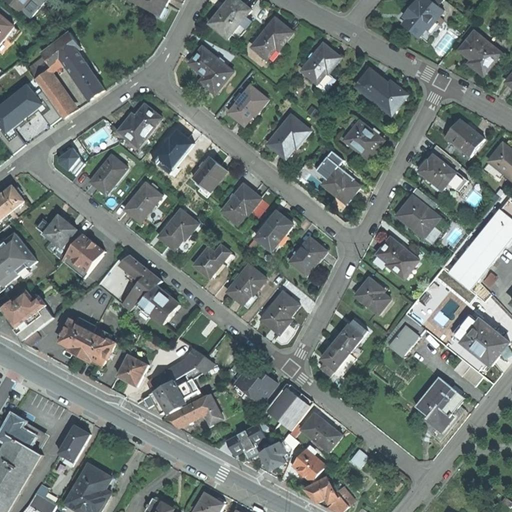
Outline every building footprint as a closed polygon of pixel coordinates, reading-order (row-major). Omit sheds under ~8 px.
[(7,0),(21,11),(30,0),(7,0)] [(170,0),(134,0),(134,1),(162,16),(168,4),(170,0)] [(253,11),(239,0),(231,0),(224,9),(212,24),(230,39),(235,33),(241,38),(254,22),(247,17),(253,11)] [(440,6),(432,0),(425,0),(422,4),(418,2),(409,14),(412,17),(405,25),(413,31),(421,37),(434,21),(436,22),(445,11),(440,6)] [(0,14),(0,45),(9,35),(16,27),(2,16),(0,14)] [(283,24),(277,19),(254,48),(269,60),(278,49),(280,51),(295,33),(283,24)] [(20,30),(16,27),(9,35),(13,39),(20,30)] [(504,54),(476,32),(461,51),(473,61),(470,64),(476,69),(485,76),(504,54)] [(48,61),(53,68),(64,60),(78,50),(79,51),(82,49),(71,34),(43,54),(48,61)] [(335,53),(325,45),(303,72),(319,84),(328,73),(330,74),(343,59),(335,53)] [(235,73),(204,48),(198,56),(191,64),(206,77),(201,82),(217,95),(235,73)] [(99,95),(106,90),(79,51),(78,50),(64,60),(93,100),(99,95)] [(39,81),(49,75),(47,72),(53,68),(48,61),(32,73),(38,82),(39,81)] [(384,79),(372,69),(358,87),(393,116),(409,96),(393,82),(391,84),(384,79)] [(45,90),(66,118),(75,112),(49,75),(39,81),(45,90)] [(40,110),(45,106),(38,96),(30,86),(0,109),(0,123),(1,125),(8,134),(16,129),(40,110)] [(270,101),(252,86),(231,113),(238,119),(246,126),(256,115),(257,116),(270,101)] [(45,90),(38,96),(45,106),(40,110),(53,128),(66,118),(45,90)] [(140,148),(164,119),(147,105),(137,117),(134,115),(127,123),(120,132),(140,148)] [(313,132),(293,116),(269,145),(279,153),(287,159),(297,148),(298,149),(313,132)] [(474,131),(461,121),(448,138),(463,150),(461,153),(470,160),(486,140),(474,131)] [(374,131),(362,122),(346,141),(370,160),(379,150),(386,141),(377,134),(379,131),(376,128),(374,131)] [(28,145),(16,129),(8,134),(1,125),(0,125),(0,136),(14,155),(28,145)] [(187,138),(180,133),(174,140),(173,139),(172,140),(169,138),(166,142),(168,144),(160,154),(177,168),(195,145),(187,138)] [(511,149),(505,144),(490,162),(511,179),(511,149)] [(432,153),(436,156),(454,171),(460,164),(438,146),(432,153)] [(87,164),(76,148),(61,160),(62,164),(76,177),(87,164)] [(319,171),(329,180),(337,170),(345,161),(334,152),(319,171)] [(422,171),(421,172),(444,191),(450,183),(458,174),(454,171),(436,156),(431,162),(430,161),(427,159),(423,164),(419,169),(422,171)] [(129,169),(114,157),(93,183),(99,188),(108,195),(129,169)] [(220,165),(212,158),(195,179),(212,193),(229,172),(220,165)] [(362,187),(352,179),(350,181),(337,170),(329,180),(324,185),(348,204),(355,196),(362,187)] [(459,173),(458,174),(450,183),(461,192),(469,181),(459,173)] [(163,197),(148,184),(127,210),(134,216),(142,223),(163,197)] [(256,193),(246,185),(237,196),(235,194),(231,199),(233,201),(224,213),(240,225),(249,214),(250,215),(263,199),(256,193)] [(5,194),(0,198),(0,199),(11,214),(26,201),(15,187),(8,193),(5,195),(5,194)] [(442,218),(415,196),(406,207),(398,216),(426,238),(435,227),(442,218)] [(511,198),(503,210),(511,216),(511,198)] [(0,222),(11,214),(0,199),(0,222)] [(479,281),(511,240),(511,216),(503,210),(450,274),(471,291),(479,281)] [(200,225),(183,211),(161,238),(169,244),(177,250),(186,239),(188,240),(200,225)] [(287,218),(279,212),(270,224),(268,222),(264,226),(267,228),(258,239),(274,252),(295,225),(287,218)] [(53,227),(47,235),(64,248),(73,237),(78,231),(68,222),(61,217),(53,227)] [(39,228),(47,235),(53,227),(45,221),(39,228)] [(446,235),(435,227),(426,238),(437,247),(446,235)] [(0,288),(2,291),(39,262),(17,234),(0,247),(0,288)] [(85,235),(82,238),(104,255),(106,252),(95,243),(85,235)] [(79,241),(73,237),(64,248),(70,253),(79,241)] [(82,238),(79,241),(70,253),(68,256),(90,273),(104,255),(82,238)] [(319,244),(312,238),(292,263),(308,276),(328,252),(319,244)] [(421,261),(392,238),(385,247),(378,255),(379,256),(380,256),(390,264),(389,265),(406,279),(421,261)] [(223,246),(217,254),(226,261),(224,263),(228,266),(236,257),(232,253),(223,246)] [(217,254),(210,248),(196,266),(203,271),(211,279),(224,263),(226,261),(217,254)] [(90,273),(68,256),(64,261),(85,278),(90,273)] [(156,276),(134,258),(126,264),(145,280),(123,306),(130,313),(139,304),(158,287),(164,282),(156,276)] [(259,297),(256,295),(268,279),(251,265),(229,293),(237,299),(249,309),(259,297)] [(364,287),(357,296),(380,315),(392,299),(379,289),(381,287),(371,279),(364,287)] [(170,296),(158,287),(139,304),(164,324),(181,305),(170,296)] [(37,331),(55,318),(48,309),(40,298),(36,301),(29,291),(3,310),(17,328),(21,334),(24,337),(26,340),(37,331)] [(301,306),(285,293),(263,320),(272,327),(282,335),(293,321),(291,319),(301,306)] [(427,330),(407,314),(397,327),(398,327),(404,332),(409,326),(422,336),(427,330)] [(480,322),(472,316),(455,336),(475,352),(476,351),(494,365),(504,353),(511,344),(482,320),(480,322)] [(82,357),(98,327),(82,319),(79,324),(76,322),(73,320),(69,328),(68,328),(64,336),(65,336),(62,343),(61,346),(71,351),(73,352),(82,357)] [(369,332),(356,321),(345,334),(338,343),(351,354),(369,332)] [(422,337),(422,336),(409,326),(404,332),(395,344),(393,346),(392,346),(392,347),(406,358),(406,357),(405,357),(416,343),(421,338),(422,338),(422,337)] [(113,336),(98,327),(82,357),(88,360),(93,363),(93,362),(104,368),(105,366),(109,359),(110,360),(114,352),(114,351),(118,344),(111,340),(113,336)] [(389,339),(395,344),(404,332),(398,327),(389,339)] [(43,338),(37,331),(26,340),(23,342),(32,346),(43,338)] [(351,354),(338,343),(331,352),(324,360),(327,362),(322,368),(332,376),(337,370),(338,371),(351,354)] [(199,369),(207,358),(196,351),(187,361),(199,369)] [(358,359),(351,354),(338,371),(344,376),(358,359)] [(150,366),(131,356),(120,377),(127,380),(139,387),(150,366)] [(207,358),(199,369),(206,373),(218,366),(207,358)] [(463,377),(463,376),(472,366),(464,360),(455,370),(463,377)] [(199,369),(187,361),(151,383),(157,394),(174,384),(188,376),(199,369)] [(485,377),(472,366),(463,376),(477,387),(485,377)] [(206,373),(199,369),(188,376),(191,382),(195,380),(206,373)] [(261,375),(264,372),(260,369),(255,374),(259,377),(261,375)] [(272,379),(267,375),(264,378),(261,375),(259,377),(255,374),(250,370),(237,384),(248,394),(258,402),(262,405),(279,385),(272,379)] [(188,376),(174,384),(178,390),(180,389),(191,382),(188,376)] [(459,392),(443,379),(418,408),(426,415),(419,424),(441,442),(453,427),(467,411),(461,406),(467,399),(459,392)] [(195,380),(191,382),(180,389),(188,401),(194,398),(193,396),(202,390),(195,380)] [(180,389),(178,390),(174,384),(157,394),(144,401),(149,409),(158,405),(160,409),(163,414),(171,410),(183,404),(184,405),(189,402),(188,401),(180,389)] [(315,404),(292,385),(270,412),(293,431),(315,404)] [(184,405),(185,408),(206,397),(202,390),(193,396),(194,398),(188,401),(189,402),(184,405)] [(254,406),(258,402),(248,394),(244,398),(254,406)] [(225,419),(213,395),(199,402),(206,415),(212,426),(225,419)] [(206,415),(199,402),(170,417),(177,423),(182,428),(206,415)] [(183,404),(171,410),(174,414),(185,408),(184,405),(183,404)] [(330,426),(317,415),(304,431),(331,452),(341,438),(343,436),(330,426)] [(25,421),(24,422),(20,420),(14,416),(2,438),(9,442),(0,458),(0,511),(8,511),(43,455),(44,456),(45,455),(39,452),(31,448),(37,438),(27,432),(31,426),(25,423),(26,422),(25,421)] [(49,436),(26,422),(25,423),(31,426),(27,432),(37,438),(31,448),(39,452),(49,436)] [(244,450),(258,443),(267,438),(259,425),(229,441),(233,450),(236,455),(244,450)] [(85,431),(77,426),(61,453),(68,458),(76,462),(92,435),(85,431)] [(299,444),(289,435),(285,440),(295,449),(299,444)] [(263,452),(258,443),(244,450),(249,460),(263,452)] [(288,455),(282,443),(262,454),(268,464),(273,472),(287,464),(283,458),(288,455)] [(311,446),(294,466),(302,473),(313,483),(327,466),(314,454),(316,451),(311,446)] [(371,458),(360,449),(351,460),(362,468),(371,458)] [(73,467),(76,462),(68,458),(66,463),(73,467)] [(101,472),(91,465),(68,505),(80,511),(102,511),(108,503),(102,499),(107,490),(114,479),(101,472)] [(339,492),(329,478),(307,490),(313,498),(320,505),(328,500),(339,492)] [(397,492),(403,483),(397,479),(391,488),(397,492)] [(42,487),(37,493),(45,497),(49,491),(42,487)] [(345,487),(339,492),(343,496),(352,506),(358,501),(345,487)] [(113,494),(107,490),(102,499),(108,503),(113,494)] [(343,496),(339,492),(328,500),(331,504),(343,496)] [(45,497),(37,493),(30,505),(41,511),(52,511),(57,504),(45,497)] [(216,498),(208,494),(196,511),(221,511),(226,505),(225,504),(226,502),(220,498),(219,500),(216,498)] [(245,496),(243,500),(251,503),(252,504),(253,503),(254,501),(245,496)] [(345,511),(352,506),(343,496),(331,504),(327,508),(335,511),(345,511)] [(147,511),(159,511),(164,504),(155,498),(151,504),(150,503),(148,507),(149,508),(147,511)] [(511,507),(511,502),(506,498),(503,502),(511,509),(511,507)] [(170,506),(165,503),(164,504),(159,511),(175,511),(176,510),(170,506)]
